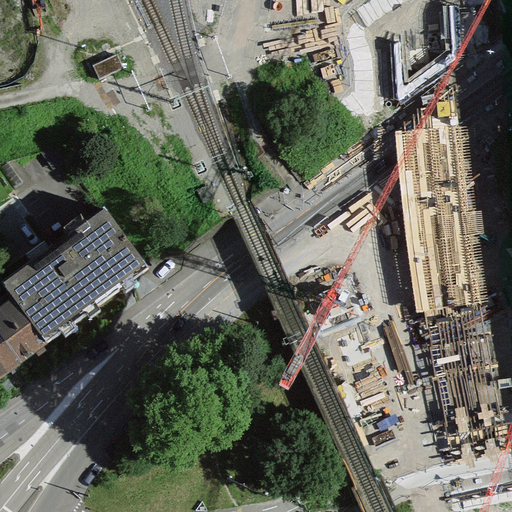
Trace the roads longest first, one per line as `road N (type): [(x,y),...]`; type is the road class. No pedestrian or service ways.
road 1 (primary): [(130,357),(511,62)]
road 2 (primary): [(0,511),(130,357)]
road 3 (track): [(338,511),(511,474)]
road 4 (primary): [(130,357),(0,442)]
